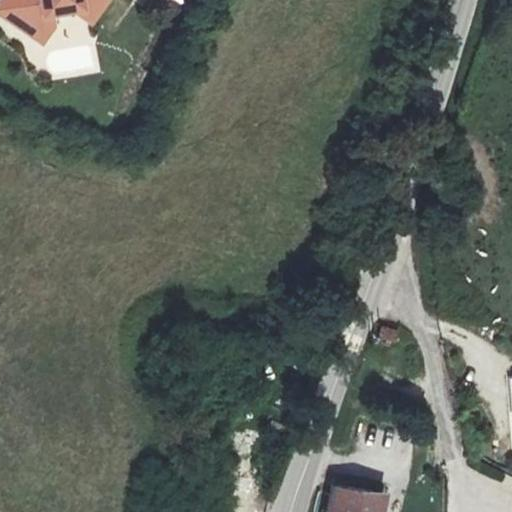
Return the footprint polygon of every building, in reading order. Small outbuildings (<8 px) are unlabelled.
[(0,0),(0,14),(27,32),(40,13),(50,11),(70,7),(79,5),(92,13),(100,0),(0,0)] [(79,5),(70,7),(85,26),(92,13),(79,5)] [(40,13),(27,32),(37,48),(49,30),(50,11),(40,13)] [(511,446),(511,375),(502,376),(501,379),(510,446),(511,446)] [(318,486),(318,511),(358,511),(360,487),(318,486)]
